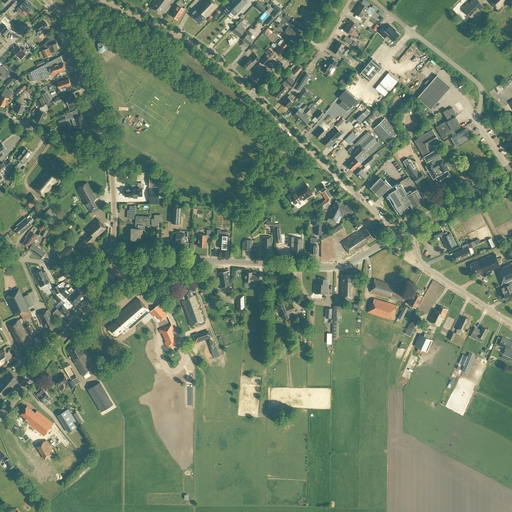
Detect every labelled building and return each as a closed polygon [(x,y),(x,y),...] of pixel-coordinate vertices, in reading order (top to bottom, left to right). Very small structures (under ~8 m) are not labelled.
[(16,9),(17,10),(18,10),(21,7),(24,4),(25,6),(30,1),(28,0),(21,0),(18,4),(19,6),(16,9)] [(172,0),(154,0),(154,2),(154,3),(150,8),(161,16),(172,0)] [(201,24),(206,19),(205,18),(207,17),(208,17),(218,7),(211,0),(203,0),(197,6),(198,7),(191,15),(201,24)] [(248,2),(246,0),(231,0),(225,6),(227,8),(223,12),(230,18),(234,14),(235,16),(248,2)] [(477,0),(471,0),(462,9),(471,19),(484,6),(477,0)] [(488,0),(489,0),(498,10),(508,0),(488,0)] [(18,10),(17,10),(16,11),(18,13),(23,8),(24,10),(27,14),(35,6),(30,1),(25,6),(24,4),(21,7),(18,10)] [(365,13),(364,14),(368,16),(369,14),(366,12),(368,8),(360,3),(357,8),(365,13)] [(4,13),(10,18),(13,16),(9,12),(12,10),(14,7),(12,5),(4,13)] [(184,9),(177,5),(171,15),(178,20),(184,9)] [(272,15),(276,18),(282,10),(275,5),(273,8),(276,10),(272,15)] [(365,13),(357,8),(353,13),(362,18),(361,19),(365,21),(366,19),(363,17),(364,14),(365,13)] [(313,13),(307,11),(303,24),(309,26),(313,13)] [(265,23),(268,26),(274,19),(271,16),(265,23)] [(290,24),(282,19),(280,23),(283,25),(281,28),(285,31),(284,32),(293,37),(296,31),(289,26),(290,24)] [(350,19),(346,25),(355,30),(354,31),(357,33),(359,31),(355,29),(358,25),(350,19)] [(246,23),(242,20),(233,30),(240,36),(244,32),(241,29),(246,23)] [(50,27),(45,21),(33,30),(38,36),(50,27)] [(9,24),(7,22),(1,27),(1,26),(0,27),(0,30),(4,35),(10,30),(7,27),(9,24)] [(355,30),(346,25),(343,30),(351,35),(351,36),(354,38),(356,36),(352,34),(354,31),(355,30)] [(393,41),(399,35),(393,30),(394,29),(390,25),(386,29),(383,26),(378,32),(383,36),(385,34),(393,41)] [(249,45),(254,40),(250,37),(247,34),(243,39),(249,45)] [(45,49),(41,51),(44,57),(51,54),(52,55),(57,53),(56,50),(59,49),(57,44),(57,43),(56,40),(55,41),(53,35),(42,45),(43,45),(44,45),(45,48),(45,49)] [(30,39),(26,43),(32,48),(35,44),(30,39)] [(278,44),(279,45),(276,51),(282,55),(288,47),(286,46),(288,44),(281,40),(278,44)] [(336,47),(341,50),(345,45),(339,41),(336,47)] [(97,44),(98,52),(101,53),(108,48),(108,45),(100,42),(97,44)] [(255,43),(245,53),(249,56),(253,51),(256,52),(260,47),(255,43)] [(25,53),(27,51),(24,48),(22,50),(19,46),(13,52),(17,56),(21,59),(26,54),(25,53)] [(341,50),(336,47),(332,51),(343,58),(345,55),(346,54),(347,53),(343,51),(341,50)] [(265,52),(271,57),(274,53),(269,48),(265,52)] [(360,52),(357,58),(363,62),(366,57),(360,52)] [(260,58),(255,54),(250,59),(249,58),(243,65),(248,70),(260,58)] [(267,54),(260,62),(265,67),(272,59),(267,54)] [(30,72),(31,73),(33,81),(52,74),(61,71),(61,70),(66,69),(61,55),(30,72)] [(368,81),(381,66),(372,58),(359,74),(368,81)] [(337,63),(331,59),(329,62),(326,60),(325,63),(321,70),(328,74),(334,66),(335,66),(337,63)] [(3,65),(2,67),(0,66),(0,65),(0,75),(0,76),(2,74),(6,77),(10,73),(7,69),(3,65)] [(268,73),(262,67),(259,70),(260,70),(255,76),(259,81),(265,75),(265,76),(268,73)] [(360,101),(371,110),(400,81),(388,71),(360,101)] [(300,92),(307,80),(311,75),(306,72),(295,89),(300,92)] [(427,107),(422,112),(426,119),(432,116),(433,114),(430,110),(450,87),(437,75),(417,98),(427,107)] [(282,84),(272,94),(278,99),(288,89),(286,87),(288,85),(290,86),(294,81),(289,76),(284,81),(285,81),(282,84)] [(67,88),(72,87),(71,85),(69,78),(57,82),(59,89),(67,86),(67,88)] [(10,79),(5,84),(9,88),(14,83),(10,79)] [(10,91),(5,88),(0,98),(0,104),(1,105),(3,106),(4,106),(7,102),(9,100),(8,99),(7,98),(10,91)] [(346,111),(350,107),(356,100),(345,90),(339,97),(342,100),(339,104),(346,111)] [(47,92),(42,94),(46,102),(51,100),(47,92)] [(65,99),(62,100),(64,103),(67,102),(68,105),(69,110),(76,107),(74,103),(77,102),(74,95),(65,98),(65,99)] [(293,98),(290,95),(285,100),(285,101),(282,103),(287,108),(293,102),(291,100),(293,98)] [(25,101),(20,98),(15,111),(18,112),(18,113),(20,114),(21,114),(23,109),(24,110),(25,107),(25,106),(23,105),(25,101)] [(42,98),(37,100),(40,107),(45,105),(42,98)] [(294,115),(299,120),(306,113),(312,106),(310,109),(306,105),(303,107),(302,109),(304,111),(301,113),(298,110),(294,115)] [(306,113),(299,120),(304,125),(309,120),(307,118),(308,116),(308,115),(314,108),(312,106),(306,113)] [(368,125),(383,112),(378,107),(364,121),(368,125)] [(451,133),(453,136),(456,134),(453,129),(461,125),(455,116),(457,115),(452,107),(448,110),(447,109),(443,111),(447,120),(435,127),(442,138),(451,133)] [(47,113),(39,110),(35,120),(42,123),(47,113)] [(315,116),(319,120),(324,114),(320,110),(315,116)] [(72,112),(65,115),(67,120),(71,118),(74,125),(77,124),(78,128),(85,125),(82,117),(81,113),(73,116),(72,112)] [(364,113),(363,112),(356,119),(360,123),(367,116),(364,113)] [(373,128),(386,142),(397,132),(384,118),(373,128)] [(328,129),(325,127),(323,129),(322,128),(319,130),(320,131),(316,135),(319,138),(322,135),(322,136),(328,129)] [(342,134),(335,127),(327,136),(328,136),(322,142),(327,147),(335,139),(336,140),(342,134)] [(438,140),(432,129),(417,137),(418,138),(414,141),(427,162),(428,164),(425,166),(433,179),(436,178),(439,183),(451,176),(448,171),(449,170),(447,166),(453,162),(449,155),(443,158),(441,159),(439,155),(440,154),(437,149),(430,153),(427,147),(438,140)] [(380,145),(368,131),(357,142),(360,145),(353,152),(352,151),(351,152),(352,154),(351,154),(355,158),(347,165),(352,171),(360,163),(380,145)] [(461,131),(456,134),(453,136),(457,143),(468,137),(465,133),(463,135),(461,131)] [(16,159),(20,161),(25,155),(25,154),(28,150),(25,147),(16,159)] [(25,155),(20,161),(23,164),(29,157),(28,157),(32,152),(28,150),(25,154),(25,155)] [(372,156),(362,164),(365,167),(368,164),(374,159),(372,156)] [(413,178),(416,176),(418,174),(414,169),(416,168),(410,159),(409,160),(408,158),(403,161),(406,167),(405,167),(413,178)] [(0,175),(8,169),(3,162),(0,164),(0,175)] [(62,173),(52,164),(47,170),(45,171),(32,186),(44,196),(55,183),(57,185),(57,184),(60,187),(62,185),(57,180),(60,177),(59,176),(62,173)] [(361,168),(356,174),(362,181),(367,176),(368,175),(365,173),(364,172),(362,170),(361,168)] [(10,171),(8,169),(0,175),(0,183),(4,180),(2,177),(10,171)] [(17,176),(21,179),(25,174),(21,171),(20,172),(18,175),(17,176)] [(421,172),(418,174),(416,176),(413,178),(416,183),(424,177),(421,172)] [(149,202),(149,203),(158,203),(158,175),(149,175),(149,202)] [(380,177),(369,188),(379,197),(387,190),(389,193),(386,195),(398,214),(408,208),(407,205),(409,204),(412,208),(423,201),(416,188),(411,191),(410,190),(415,187),(409,176),(392,187),(385,180),(384,181),(380,177)] [(96,198),(87,182),(77,188),(87,207),(88,207),(90,211),(97,207),(94,201),(96,198)] [(125,191),(125,195),(134,195),(134,197),(138,197),(138,196),(143,196),(143,188),(139,188),(139,183),(133,183),(133,185),(130,185),(130,188),(126,188),(126,191),(125,191)] [(313,194),(306,183),(296,190),(297,192),(290,197),(295,204),(302,199),(303,201),(313,194)] [(323,184),(317,187),(321,193),(326,189),(323,184)] [(326,189),(322,192),(321,193),(326,199),(322,202),(325,207),(330,204),(330,203),(331,197),(332,196),(326,189)] [(39,201),(31,193),(23,202),(30,209),(39,201)] [(336,222),(338,223),(342,215),(343,216),(345,213),(346,214),(350,207),(336,200),(327,217),(328,218),(327,221),(335,225),(336,222)] [(172,208),(171,220),(171,223),(180,224),(181,207),(172,207),(172,208)] [(52,222),(50,225),(55,230),(63,222),(57,216),(51,221),(52,222)] [(150,217),(136,216),(135,229),(131,228),(131,239),(136,239),(142,239),(142,229),(144,229),(145,224),(149,224),(150,217)] [(34,221),(30,217),(27,219),(26,218),(17,225),(18,226),(15,229),(20,235),(32,225),(30,223),(34,221)] [(76,244),(82,250),(97,236),(98,237),(106,229),(106,228),(97,218),(86,228),(89,231),(84,236),(84,237),(76,244)] [(314,226),(313,234),(320,234),(320,222),(311,222),(311,225),(314,226)] [(63,223),(58,228),(63,232),(68,228),(63,223)] [(273,224),(274,230),(275,242),(281,241),(280,228),(281,228),(281,224),(273,224)] [(341,224),(320,237),(322,240),(329,236),(329,237),(341,229),(342,231),(345,230),(341,224)] [(372,237),(366,228),(358,233),(357,232),(342,242),(350,254),(369,242),(368,240),(372,237)] [(443,234),(440,228),(432,232),(435,237),(440,235),(442,237),(441,238),(446,249),(456,245),(450,233),(446,235),(445,233),(443,234)] [(211,230),(207,229),(207,234),(198,234),(198,246),(206,247),(207,237),(211,237),(211,230)] [(221,230),(217,229),(217,235),(221,236),(220,248),(228,249),(229,236),(227,236),(227,231),(221,231),(221,230)] [(38,235),(31,230),(26,237),(27,238),(22,243),(28,248),(38,235)] [(185,234),(176,234),(176,241),(178,241),(178,245),(184,246),(185,234)] [(273,237),(264,236),(261,236),(261,241),(262,241),(262,247),(261,247),(261,252),(263,252),(262,253),(270,254),(270,250),(271,250),(271,242),(272,242),(273,237)] [(294,237),(288,237),(287,243),(292,244),(292,253),(302,254),(302,239),(294,238),(294,237)] [(242,242),(242,250),(243,250),(245,250),(250,250),(251,240),(246,240),(245,240),(242,242)] [(475,245),(473,241),(462,246),(463,249),(454,253),(457,261),(471,255),(468,248),(475,245)] [(45,252),(33,243),(29,249),(35,254),(40,258),(45,252)] [(74,251),(71,243),(56,251),(60,259),(67,255),(67,254),(74,251)] [(477,261),(469,264),(474,275),(479,273),(480,272),(481,275),(497,268),(499,273),(496,274),(500,285),(511,280),(511,262),(500,267),(494,253),(477,260),(477,261)] [(70,275),(66,269),(61,272),(60,271),(55,275),(58,281),(61,280),(61,281),(70,275)] [(43,272),(42,270),(35,273),(37,277),(36,277),(40,286),(51,281),(45,271),(43,272)] [(230,287),(228,271),(220,272),(220,274),(218,274),(220,289),(230,287)] [(245,272),(245,281),(245,285),(251,285),(251,282),(253,282),(258,282),(258,277),(259,275),(252,275),(252,272),(245,272)] [(341,275),(340,298),(353,298),(354,281),(353,281),(354,275),(341,275)] [(326,279),(319,279),(318,284),(315,284),(314,293),(326,294),(327,284),(326,284),(326,279)] [(394,285),(374,279),(370,292),(402,302),(406,291),(393,287),(394,285)] [(502,287),(498,289),(502,297),(507,295),(506,293),(511,291),(511,290),(511,288),(510,284),(509,284),(502,287)] [(54,289),(52,290),(54,295),(61,291),(58,285),(53,287),(54,289)] [(72,293),(65,287),(57,295),(62,300),(64,302),(67,299),(75,306),(85,295),(77,287),(72,293)] [(16,315),(20,313),(29,309),(28,308),(23,297),(19,288),(10,292),(11,294),(6,296),(16,315)] [(196,294),(193,295),(191,289),(181,293),(184,300),(182,300),(184,305),(183,305),(190,326),(205,320),(196,294)] [(422,296),(414,292),(408,303),(416,307),(422,296)] [(28,294),(23,297),(28,308),(34,305),(28,294)] [(128,330),(149,311),(138,298),(117,317),(119,319),(109,327),(117,336),(126,327),(128,330)] [(393,321),(397,306),(374,298),(372,303),(370,302),(366,312),(393,321)] [(284,307),(283,303),(275,306),(277,311),(280,310),(283,319),(291,316),(290,313),(295,311),(293,304),(284,307)] [(70,312),(62,304),(58,309),(66,316),(70,312)] [(149,312),(154,316),(155,315),(161,321),(167,315),(158,304),(149,312)] [(447,310),(440,306),(437,311),(434,309),(429,321),(438,326),(442,318),(443,319),(447,310)] [(29,309),(20,313),(23,319),(29,316),(28,315),(31,313),(29,309)] [(53,319),(49,309),(38,315),(42,324),(44,323),(47,331),(56,327),(52,319),(53,319)] [(414,315),(404,334),(410,336),(419,318),(414,315)] [(468,320),(462,317),(459,322),(455,329),(463,332),(468,320)] [(302,319),(292,323),(294,328),(304,325),(304,324),(307,323),(306,318),(302,319)] [(27,333),(19,319),(8,325),(19,347),(31,341),(28,335),(34,332),(30,324),(25,327),(28,333),(27,333)] [(171,346),(170,346),(176,343),(174,338),(171,331),(173,329),(171,325),(159,330),(161,333),(162,333),(166,341),(164,342),(167,348),(171,346)] [(488,330),(481,326),(479,330),(474,327),(471,333),(472,333),(471,336),(474,337),(475,335),(483,339),(484,337),(488,330)] [(204,333),(197,336),(199,342),(206,340),(204,333)] [(423,351),(427,352),(432,340),(428,338),(429,335),(425,333),(423,336),(419,334),(414,346),(418,348),(416,352),(421,355),(423,351)] [(499,344),(498,345),(505,348),(502,353),(503,354),(501,357),(505,359),(506,359),(507,356),(511,358),(509,361),(511,362),(511,349),(510,348),(511,342),(502,337),(499,344)] [(81,351),(78,346),(69,350),(72,356),(74,359),(73,359),(83,376),(94,369),(83,350),(81,351)] [(7,353),(4,349),(0,351),(0,366),(4,364),(5,365),(13,360),(12,359),(13,358),(9,351),(7,353)] [(460,359),(458,364),(469,368),(473,356),(467,354),(465,361),(460,359)] [(76,376),(70,365),(64,368),(71,379),(76,376)] [(5,376),(1,380),(5,383),(6,382),(12,388),(18,381),(15,378),(17,376),(10,371),(5,376)] [(58,387),(58,386),(61,391),(62,391),(63,390),(63,389),(64,388),(64,387),(64,386),(64,385),(63,384),(68,381),(64,373),(59,376),(60,376),(54,380),(58,387)] [(5,383),(1,380),(0,381),(0,394),(4,398),(12,388),(6,382),(5,383)] [(100,382),(88,389),(101,411),(113,404),(100,382)] [(49,396),(41,386),(36,389),(35,389),(34,390),(34,391),(33,392),(42,403),(42,402),(44,404),(48,402),(46,399),(49,396)] [(35,412),(27,406),(23,411),(21,413),(22,413),(21,414),(26,418),(25,419),(28,422),(27,423),(44,436),(54,423),(37,410),(35,412)] [(69,432),(79,426),(68,408),(58,415),(69,432)] [(44,459),(49,457),(51,455),(52,457),(53,456),(54,458),(57,456),(46,440),(44,442),(43,441),(35,446),(44,459)] [(9,468),(13,466),(9,458),(5,460),(9,468)]
